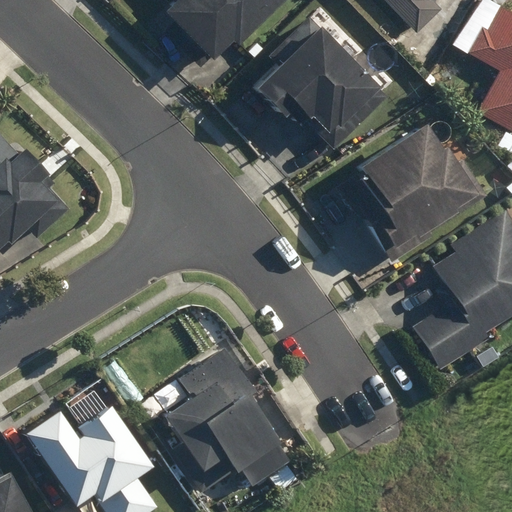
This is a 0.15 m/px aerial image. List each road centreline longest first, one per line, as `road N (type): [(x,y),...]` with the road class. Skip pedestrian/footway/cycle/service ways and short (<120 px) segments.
road 1 (residential): [(387,424),(322,330),(195,197)]
road 2 (residential): [(195,197),(0,0)]
road 3 (residential): [(0,327),(102,268),(195,197)]
